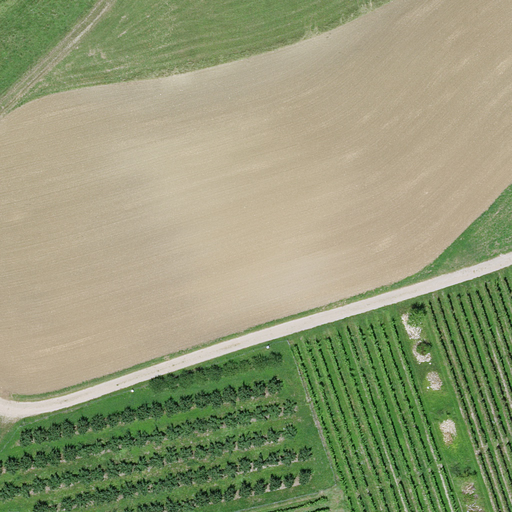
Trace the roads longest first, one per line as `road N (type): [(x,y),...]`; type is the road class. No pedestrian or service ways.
road 1 (track): [(0,407),(40,411),(511,259)]
road 2 (track): [(0,104),(88,22),(101,0)]
